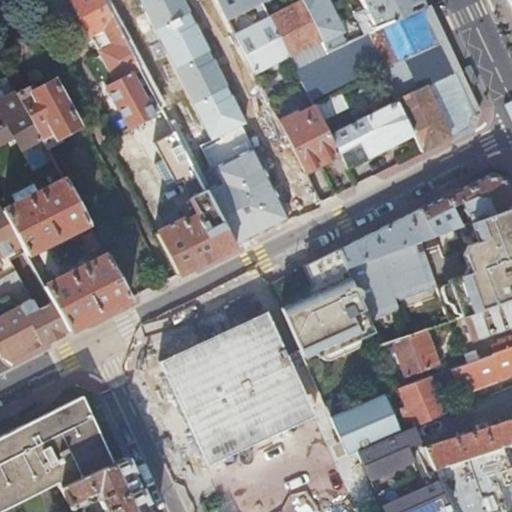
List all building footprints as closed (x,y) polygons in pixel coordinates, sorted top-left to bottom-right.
[(102,0),(70,0),(113,81),(106,85),(122,116),(128,128),(158,111),(153,103),(149,105),(132,73),(139,69),(102,0)] [(102,0),(139,69),(160,110),(172,131),(196,177),(202,188),(233,246),(276,224),(270,212),(261,195),(223,124),(158,0),(102,0)] [(216,0),(227,19),(265,0),(216,0)] [(301,0),(267,17),(287,55),(309,99),(344,81),(327,48),(302,0),(301,0)] [(302,0),(327,48),(343,42),(338,31),(340,29),(325,0),(302,0)] [(422,7),(418,0),(359,0),(363,7),(353,12),(363,33),(422,7)] [(327,48),(344,81),(376,64),(393,99),(453,72),(422,7),(363,33),(343,42),(327,48)] [(234,34),(254,72),(287,55),(267,17),(234,34)] [(392,99),(394,102),(396,101),(411,132),(420,151),(467,127),(472,111),(453,72),(393,99),(392,99)] [(15,93),(8,79),(0,83),(0,104),(17,95),(15,93)] [(30,85),(15,93),(17,95),(23,107),(39,137),(52,130),(55,136),(77,125),(54,81),(34,92),(30,85)] [(17,95),(0,104),(0,146),(14,139),(20,150),(40,139),(39,137),(23,107),(17,95)] [(268,100),(223,124),(261,195),(305,173),(304,171),(278,120),(268,100)] [(329,138),(337,154),(345,169),(411,132),(396,101),(394,102),(329,138)] [(294,113),(278,120),(304,171),(337,154),(329,138),(312,106),(295,114),(294,113)] [(128,128),(122,116),(115,120),(121,132),(128,128)] [(39,137),(40,139),(42,143),(55,136),(52,130),(39,137)] [(196,177),(172,131),(152,142),(162,159),(166,157),(178,180),(188,175),(190,179),(196,177)] [(418,209),(431,236),(460,225),(452,205),(461,202),(469,222),(511,206),(511,196),(503,177),(489,173),(418,209)] [(14,203),(0,210),(19,245),(25,255),(85,223),(61,179),(37,191),(33,183),(10,195),(14,203)] [(167,226),(155,233),(177,274),(233,246),(202,188),(188,196),(196,211),(199,212),(199,214),(194,216),(193,214),(185,219),(183,217),(182,217),(179,210),(178,211),(176,209),(162,216),(167,226)] [(270,212),(276,224),(304,210),(293,188),(283,193),(288,202),(270,212)] [(320,202),(315,193),(310,196),(314,204),(320,202)] [(460,318),(511,299),(511,206),(469,222),(460,225),(431,236),(345,268),(337,249),(302,267),(315,295),(280,311),(299,352),(312,348),(313,352),(371,331),(367,320),(397,309),(394,300),(434,285),(448,322),(460,318)] [(0,210),(0,209),(0,256),(19,245),(0,210)] [(418,209),(337,249),(345,268),(431,236),(418,209)] [(99,248),(90,231),(80,236),(89,253),(99,248)] [(66,331),(127,300),(102,254),(73,270),(75,275),(71,276),(68,272),(41,286),(50,302),(66,331)] [(0,298),(0,299),(4,297),(13,313),(17,311),(22,312),(25,317),(24,317),(39,345),(66,331),(50,302),(36,310),(31,301),(27,301),(20,304),(19,306),(10,302),(6,295),(0,298)] [(4,297),(0,299),(0,356),(9,360),(39,345),(24,317),(25,317),(22,312),(17,311),(13,313),(4,297)] [(511,299),(460,318),(467,340),(498,329),(506,327),(511,339),(504,338),(492,342),(493,344),(486,347),(488,354),(491,353),(510,346),(511,345),(511,299)] [(324,407),(299,352),(286,359),(265,314),(209,342),(158,363),(204,461),(252,439),(285,424),(312,412),(324,407)] [(437,365),(425,330),(391,342),(404,377),(437,365)] [(511,345),(510,346),(491,353),(488,354),(450,368),(455,381),(459,392),(511,373),(511,345)] [(358,452),(413,427),(445,412),(444,411),(434,389),(455,381),(450,368),(396,387),(330,418),(341,441),(351,437),(358,452)] [(59,488),(111,463),(80,397),(27,423),(57,485),(59,488)] [(340,442),(324,407),(312,412),(330,451),(333,449),(331,446),(340,442)] [(510,442),(511,441),(511,418),(484,428),(483,425),(484,425),(483,422),(473,425),(475,431),(470,432),(451,438),(445,412),(413,427),(430,467),(416,474),(427,502),(399,511),(448,511),(451,511),(443,493),(432,469),(510,442)] [(0,511),(2,511),(57,485),(27,423),(0,436),(0,511)] [(285,424),(252,439),(257,450),(290,435),(285,424)] [(382,506),(385,511),(399,511),(427,502),(416,474),(430,467),(413,427),(358,452),(362,461),(360,462),(380,507),(382,506)] [(333,449),(335,455),(336,457),(345,453),(340,442),(331,446),(333,449)] [(443,493),(511,470),(511,446),(510,442),(432,469),(443,493)] [(357,509),(369,503),(352,465),(360,462),(356,453),(347,457),(345,453),(336,457),(335,455),(332,456),(357,509)] [(150,511),(124,457),(111,463),(59,488),(70,510),(87,502),(85,498),(94,493),(103,511),(150,511)] [(372,510),(380,507),(360,462),(352,465),(369,503),(372,510)] [(511,511),(511,470),(443,493),(451,511),(450,511),(511,511)]
